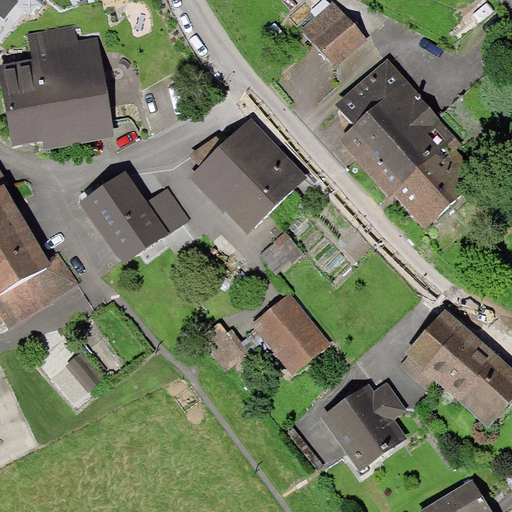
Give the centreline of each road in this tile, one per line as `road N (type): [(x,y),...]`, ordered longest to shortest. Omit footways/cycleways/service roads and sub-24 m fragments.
road 1 (tertiary): [(511,344),(427,278),(258,88)]
road 2 (residential): [(53,204),(258,88)]
